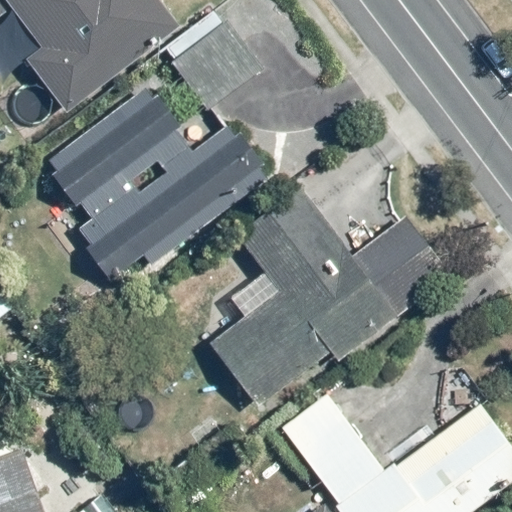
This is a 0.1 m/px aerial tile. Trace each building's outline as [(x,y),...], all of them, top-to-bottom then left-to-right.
[(18,0),(53,44),(27,65),(61,109),(185,13),(174,0),(18,0)] [(107,269),(140,243),(157,266),(245,198),(228,175),(254,154),(228,121),(217,107),(269,66),(232,18),(151,81),(46,162),(72,196),(79,190),(98,214),(77,231),(86,242),(107,269)] [(356,254),(307,186),(243,232),(269,268),(234,294),(249,315),(214,340),(265,412),(339,358),(457,274),(413,213),(356,254)] [(0,315),(12,306),(0,290),(0,315)] [(468,511),(511,480),(511,441),(483,402),(388,472),(328,392),(282,426),(334,495),(310,511),(468,511)] [(75,511),(50,438),(0,454),(0,511),(75,511)]
